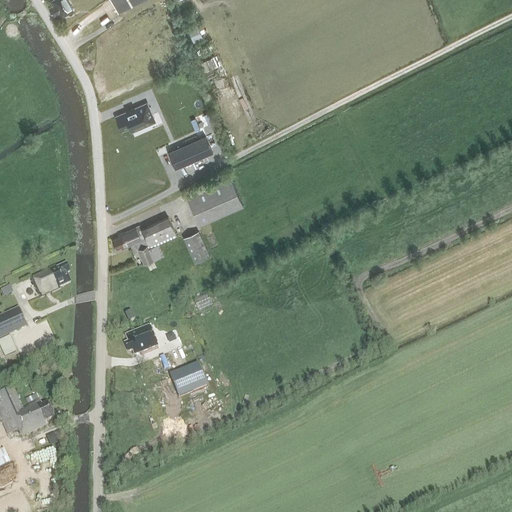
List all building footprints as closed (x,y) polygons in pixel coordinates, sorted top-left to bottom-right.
[(74,10),(67,0),(52,0),(51,1),(54,5),(49,8),(54,16),(59,13),(61,17),(74,10)] [(144,0),(111,0),(118,13),(144,0)] [(189,28),(195,42),(204,38),(198,24),(189,28)] [(200,53),(213,50),(212,45),(198,48),(200,53)] [(219,57),(203,60),(205,70),(221,67),(219,57)] [(154,121),(152,116),(146,104),(116,117),(122,130),(130,127),(132,131),(147,124),(154,121)] [(212,153),(205,136),(168,152),(175,169),(212,153)] [(151,166),(162,160),(158,153),(148,159),(151,166)] [(153,169),(155,173),(165,169),(163,164),(153,169)] [(243,205),(230,177),(187,196),(200,225),(243,205)] [(140,226),(118,235),(119,237),(112,241),(116,250),(120,248),(122,250),(135,244),(144,265),(164,256),(158,244),(177,236),(168,218),(141,230),(140,226)] [(209,257),(198,231),(183,238),(194,264),(209,257)] [(70,282),(66,273),(69,272),(66,264),(56,269),(55,266),(31,278),(40,298),(59,289),(58,288),(70,282)] [(11,286),(2,289),(5,296),(13,293),(11,286)] [(193,312),(217,301),(214,295),(191,306),(193,312)] [(0,338),(26,327),(18,308),(0,316),(0,338)] [(125,315),(129,323),(135,320),(131,312),(125,315)] [(187,337),(196,334),(193,322),(177,326),(183,347),(190,345),(187,337)] [(140,351),(157,344),(150,327),(133,334),(135,340),(125,344),(128,352),(132,350),(134,355),(140,353),(140,351)] [(169,366),(166,356),(155,359),(158,369),(169,366)] [(141,365),(145,373),(156,369),(153,361),(141,365)] [(201,388),(192,365),(169,374),(179,397),(201,388)] [(42,406),(40,403),(35,392),(24,397),(29,407),(23,410),(14,388),(0,393),(0,420),(8,436),(18,431),(21,437),(46,426),(44,422),(54,418),(47,403),(42,406)]
